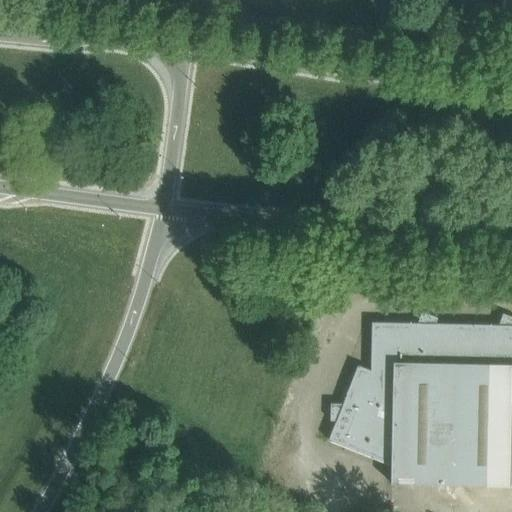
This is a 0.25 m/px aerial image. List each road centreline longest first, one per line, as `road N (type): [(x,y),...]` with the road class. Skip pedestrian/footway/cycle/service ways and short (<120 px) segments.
road 1 (tertiary): [(169,210),(294,222),(511,224)]
road 2 (tertiary): [(511,98),(185,44)]
road 3 (tertiary): [(39,511),(128,331),(169,210)]
road 4 (tertiary): [(185,44),(0,24)]
road 5 (tertiary): [(0,188),(169,210)]
road 6 (tertiary): [(169,210),(185,44)]
